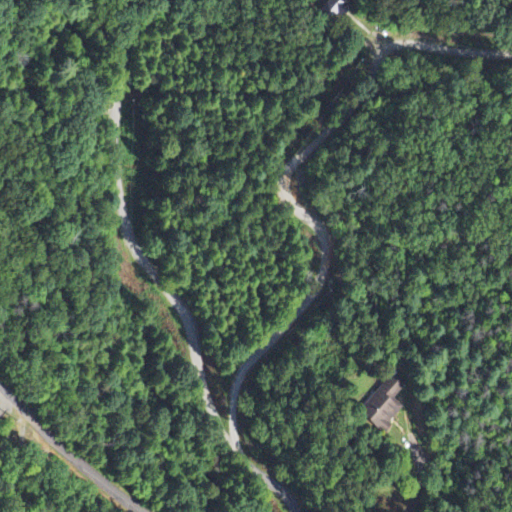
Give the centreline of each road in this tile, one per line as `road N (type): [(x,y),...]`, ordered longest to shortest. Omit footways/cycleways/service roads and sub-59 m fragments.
road 1 (residential): [(111,0),(121,215),(132,248),(182,319),(234,455),(280,511),(122,510),(62,462),(0,391)]
road 2 (residential): [(222,416),(319,274),(321,254),(287,197),(288,176),(346,98),(389,60),(459,60),(511,73)]
